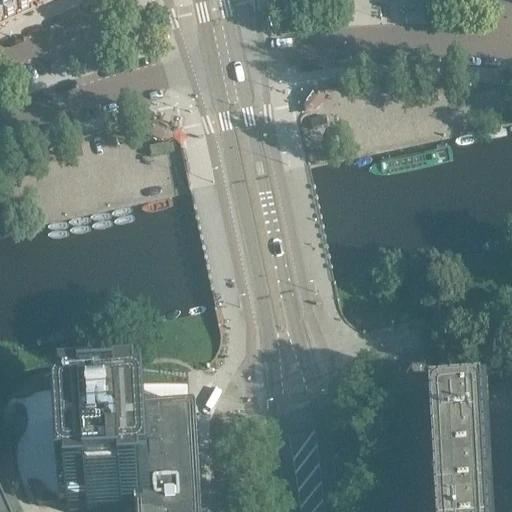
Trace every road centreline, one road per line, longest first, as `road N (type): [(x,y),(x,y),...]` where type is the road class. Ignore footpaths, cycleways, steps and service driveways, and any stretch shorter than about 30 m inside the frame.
road 1 (secondary): [(311,379),(237,63)]
road 2 (secondary): [(214,66),(276,383)]
road 3 (residential): [(237,63),(333,44),(504,46)]
road 4 (residential): [(0,133),(139,83),(214,66)]
road 5 (residential): [(407,511),(396,409),(333,375)]
road 6 (secondary): [(331,511),(311,379)]
road 7 (residential): [(250,387),(231,407),(227,511)]
road 8 (secondary): [(276,383),(293,511)]
